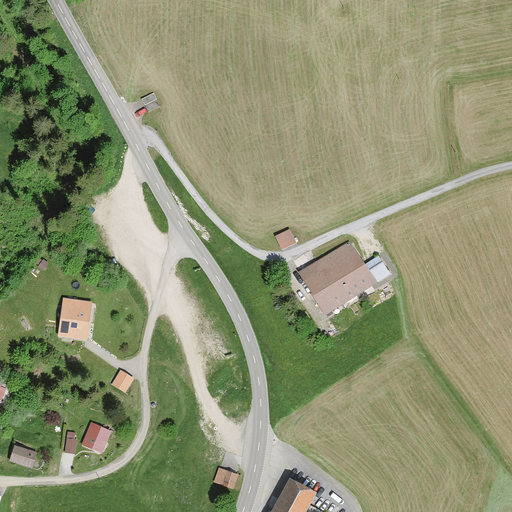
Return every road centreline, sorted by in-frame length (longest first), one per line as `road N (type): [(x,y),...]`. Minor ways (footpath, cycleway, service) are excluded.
road 1 (residential): [(131,133),(154,137),(199,203),(265,257),(511,164)]
road 2 (residential): [(183,230),(148,329),(145,420),(134,452),(84,477),(0,481)]
road 3 (secondary): [(242,511),(259,427),(255,363),(234,307),(183,230)]
road 4 (secondary): [(131,133),(56,0)]
